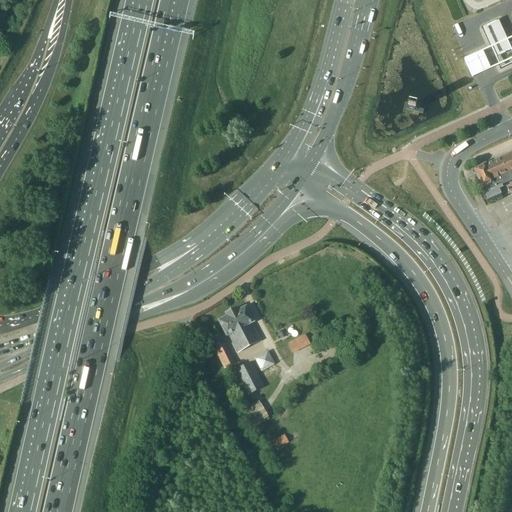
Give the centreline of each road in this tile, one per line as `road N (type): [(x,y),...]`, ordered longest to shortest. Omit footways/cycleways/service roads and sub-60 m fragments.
road 1 (motorway): [(140,0),(23,511)]
road 2 (motorway): [(59,502),(176,0)]
road 3 (unclassified): [(0,388),(131,328),(195,310),(321,234),(340,208)]
road 4 (motorway): [(451,511),(475,381),(468,322),(434,252),(355,189)]
road 5 (motorway): [(340,208),(420,282),(446,344),(448,400),(428,511)]
road 6 (primary): [(198,245),(190,259),(134,293),(0,349)]
road 7 (primary): [(0,378),(173,306),(195,286)]
road 8 (primary): [(198,245),(0,324)]
road 9 (primary): [(0,365),(195,286)]
road 10 (track): [(125,511),(188,346),(183,314)]
road 11 (primary): [(0,167),(45,84),(69,0)]
road 12 (secondary): [(311,161),(344,84),(366,0)]
road 13 (secondary): [(342,0),(311,112),(286,156)]
road 14 (primary): [(195,286),(272,225),(298,180)]
road 15 (primary): [(56,0),(0,128)]
road 16 (primary): [(286,156),(247,205),(198,245)]
road 17 (tertiary): [(502,270),(451,184),(451,163)]
